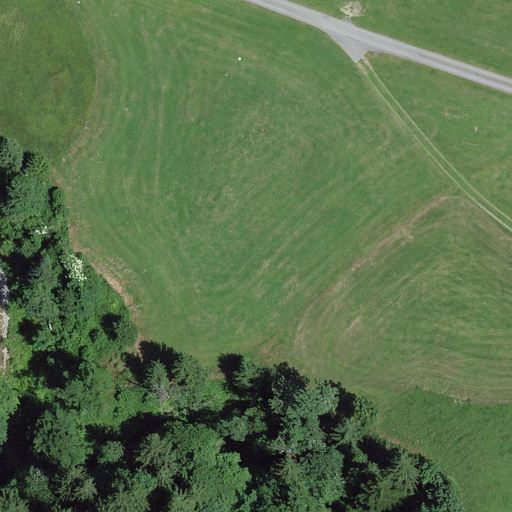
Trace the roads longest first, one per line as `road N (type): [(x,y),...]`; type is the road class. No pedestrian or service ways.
road 1 (unclassified): [(255,0),(366,45),(511,88)]
road 2 (track): [(511,220),(366,45)]
